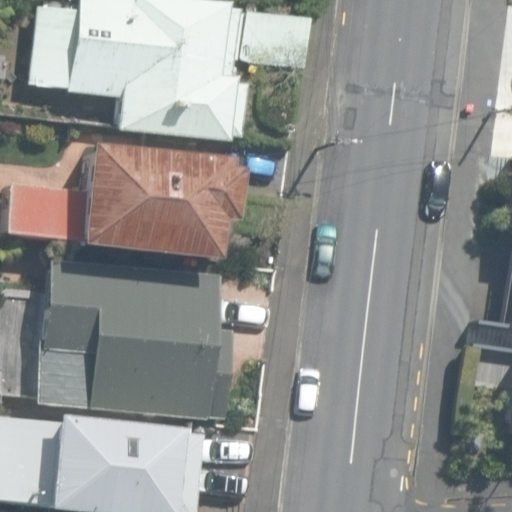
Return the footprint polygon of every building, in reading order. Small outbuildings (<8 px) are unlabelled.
[(105,130),(230,144),(237,82),(222,81),(224,60),(230,61),(235,15),(214,13),(215,3),(183,0),(65,0),(64,10),(30,6),(21,85),(109,94),(105,130)] [(245,63),(298,69),(304,20),(242,13),(237,58),(245,63)] [(0,218),(0,234),(206,259),(209,225),(219,226),(226,169),(214,168),(215,161),(76,145),(70,196),(4,188),(0,218)] [(26,403),(205,419),(218,278),(40,261),(26,403)] [(32,511),(180,511),(188,439),(170,437),(171,431),(42,417),(41,426),(0,421),(0,501),(33,506),(32,511)]
